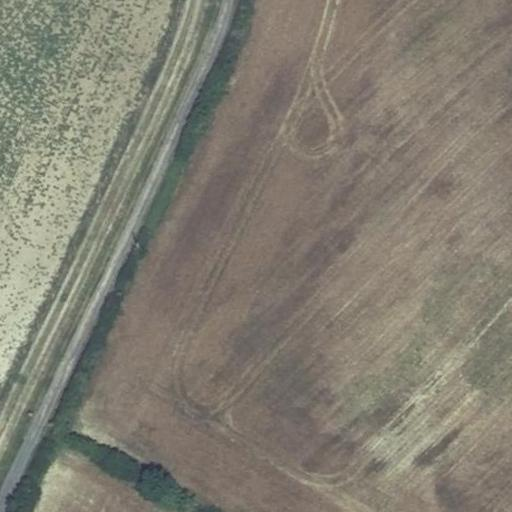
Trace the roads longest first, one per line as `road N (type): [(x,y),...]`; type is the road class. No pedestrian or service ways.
road 1 (residential): [(0,491),(225,0)]
road 2 (track): [(191,0),(0,423)]
